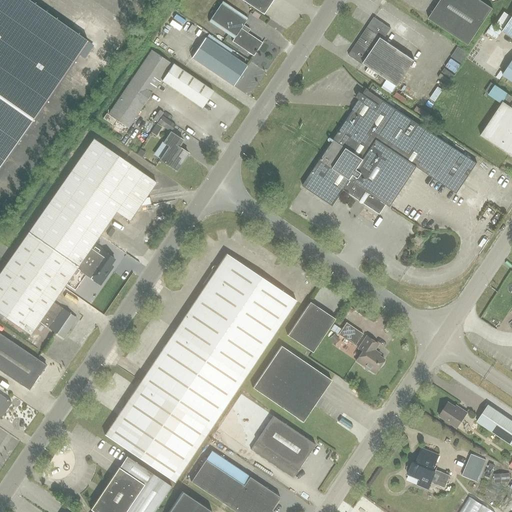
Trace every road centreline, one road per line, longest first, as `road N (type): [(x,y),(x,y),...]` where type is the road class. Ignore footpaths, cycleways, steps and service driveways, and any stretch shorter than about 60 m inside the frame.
road 1 (unclassified): [(214,182),(0,503)]
road 2 (unclassified): [(441,340),(214,182)]
road 3 (unclassified): [(338,0),(214,182)]
road 4 (unclassified): [(325,511),(441,340)]
road 5 (unclassified): [(441,340),(511,237)]
